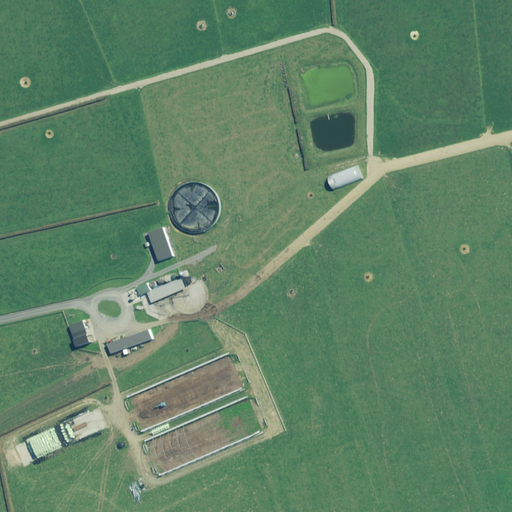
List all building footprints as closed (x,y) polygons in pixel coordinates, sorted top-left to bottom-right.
[(363,179),(358,166),(329,177),(334,190),(363,179)] [(175,256),(165,229),(151,233),(161,261),(175,256)] [(141,296),(148,293),(152,303),(186,289),(182,279),(152,292),(148,283),(137,288),(141,296)] [(91,343),(84,322),(71,326),(78,347),(91,343)] [(153,340),(150,331),(108,345),(112,354),(153,340)]
